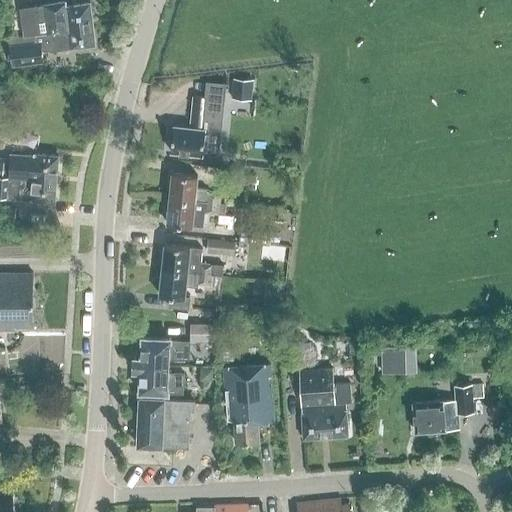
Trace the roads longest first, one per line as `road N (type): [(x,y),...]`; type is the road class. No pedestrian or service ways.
road 1 (tertiary): [(88,496),(105,200),(153,0)]
road 2 (residential): [(486,511),(478,492),(438,477),(88,496)]
